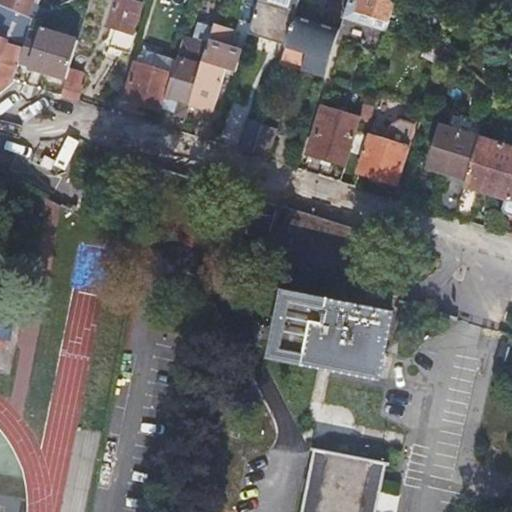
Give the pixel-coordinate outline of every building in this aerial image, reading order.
[(33,0),(0,0),(0,2),(0,3),(34,18),(38,6),(32,4),(33,0)] [(141,5),(126,0),(116,0),(109,23),(112,26),(127,32),(133,28),(141,5)] [(246,0),(246,2),(257,6),(248,36),(285,48),(294,19),(300,0),(246,0)] [(395,8),(385,0),(349,0),(346,11),(344,19),(387,33),(395,8)] [(0,3),(0,31),(25,42),(30,28),(34,18),(0,3)] [(344,19),(346,11),(336,8),(331,22),(342,25),(344,19)] [(339,34),(294,19),(285,48),(279,67),(324,81),(339,34)] [(176,61),(162,109),(187,117),(191,104),(189,103),(207,45),(212,27),(198,22),(192,41),(183,38),(176,61)] [(189,103),(191,104),(213,111),(226,71),(236,74),(244,48),(229,42),(233,29),(214,22),(212,27),(207,45),(189,103)] [(23,48),(19,60),(31,64),(30,66),(65,78),(68,68),(77,41),(42,30),(42,32),(30,28),(25,42),(23,48)] [(9,41),(0,37),(0,60),(1,61),(9,41)] [(442,61),(446,51),(431,39),(427,50),(442,61)] [(23,48),(11,43),(0,71),(0,91),(12,82),(19,60),(23,48)] [(162,109),(176,61),(142,51),(136,64),(135,63),(123,100),(138,104),(136,109),(146,112),(148,107),(161,111),(162,109)] [(458,61),(446,51),(442,61),(440,69),(458,61)] [(81,72),(68,68),(65,78),(59,95),(77,101),(81,86),(77,85),(81,72)] [(365,104),(360,118),(367,121),(372,106),(365,104)] [(360,118),(325,107),(310,154),(345,165),(357,130),(360,118)] [(244,118),(234,150),(251,155),(260,125),(261,124),(244,118)] [(386,139),(357,130),(345,165),(340,183),(356,188),(360,172),(398,184),(416,125),(402,120),(390,125),(386,139)] [(260,125),(251,155),(266,160),(275,130),(260,125)] [(481,139),(442,126),(428,169),(448,176),(436,213),(455,219),(481,139)] [(511,149),(481,139),(455,219),(472,224),(482,192),(508,200),(507,202),(504,210),(506,215),(511,216),(511,149)] [(253,196),(242,231),(267,239),(277,204),(253,196)] [(277,204),(267,239),(262,253),(274,257),(290,208),(277,204)] [(385,317),(284,297),(272,352),(374,372),(385,317)] [(371,511),(382,464),(316,450),(302,511),(371,511)]
